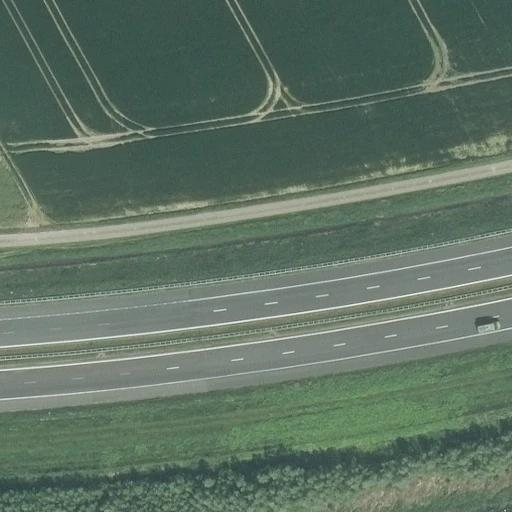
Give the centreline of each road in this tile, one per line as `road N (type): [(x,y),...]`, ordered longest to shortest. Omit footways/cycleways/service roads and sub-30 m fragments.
road 1 (unclassified): [(0,241),(275,211),(511,166)]
road 2 (motorway): [(0,385),(269,359),(511,312)]
road 3 (motorway): [(511,259),(262,302),(0,331)]
